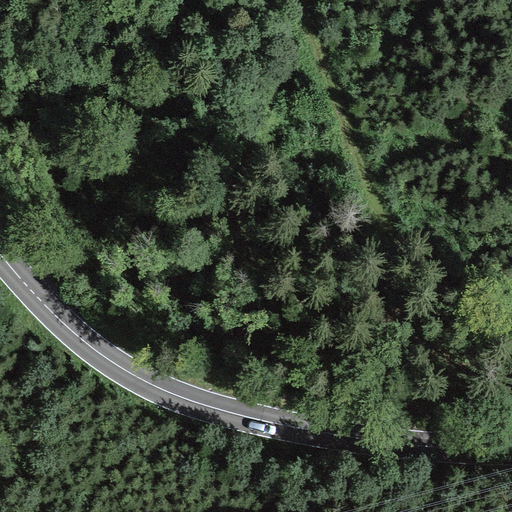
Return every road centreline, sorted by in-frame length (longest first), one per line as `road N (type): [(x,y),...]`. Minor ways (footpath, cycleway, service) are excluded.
road 1 (tertiary): [(0,249),(72,326),(133,373),(188,398),(325,433),(511,450)]
road 2 (track): [(72,326),(88,232),(123,179),(178,48),(189,0)]
road 3 (track): [(299,0),(401,262)]
